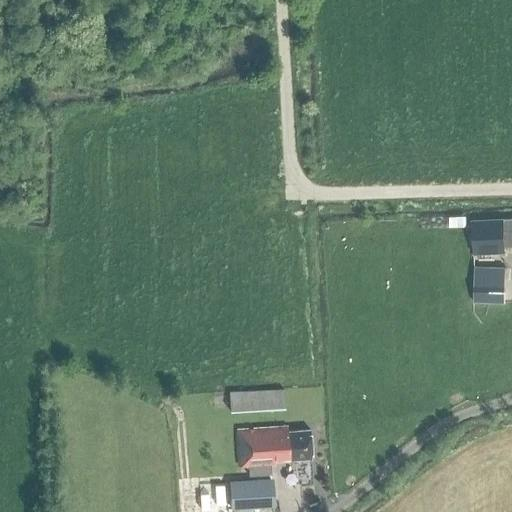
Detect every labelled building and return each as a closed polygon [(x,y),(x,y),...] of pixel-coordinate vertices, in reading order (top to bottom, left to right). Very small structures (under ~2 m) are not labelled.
[(449,228),(465,228),(465,217),(448,218),(449,228)] [(502,231),(511,230),(511,219),(502,220),(502,231)] [(472,221),(473,254),(473,255),(503,254),(502,231),(502,220),(472,221)] [(472,279),(471,303),(505,304),(506,280),(472,279)] [(229,391),(230,412),(284,408),(283,389),(229,391)] [(236,432),(239,467),(248,467),(249,477),(271,475),(270,465),(274,464),(274,462),(311,459),(309,430),(286,432),(286,428),(236,432)] [(230,488),(232,511),(250,511),(274,510),(271,484),(230,488)]
